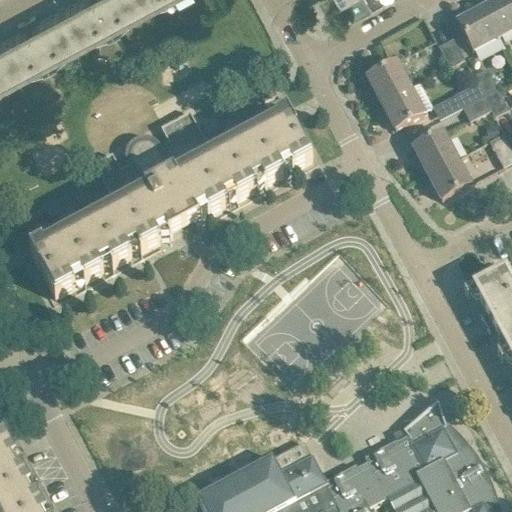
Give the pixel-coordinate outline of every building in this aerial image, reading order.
[(79,0),(63,9),(80,41),(123,18),(112,0),(79,0)] [(112,0),(123,18),(156,0),(112,0)] [(366,0),(339,0),(342,4),(343,3),(350,16),(356,19),(373,10),(371,10),(366,0)] [(511,1),(511,0),(509,0),(485,13),(500,42),(511,35),(511,1)] [(23,30),(20,32),(37,64),(80,41),(63,9),(38,22),(35,17),(36,16),(36,15),(19,24),(19,25),(20,25),(23,30)] [(500,42),(485,13),(458,27),(474,56),(500,42)] [(20,32),(0,42),(0,83),(37,64),(20,32)] [(401,41),(386,45),(390,58),(405,54),(401,41)] [(439,51),(451,72),(465,65),(454,43),(439,51)] [(397,67),(368,82),(382,108),(411,93),(397,67)] [(488,73),(474,81),(478,88),(485,101),(499,94),(488,73)] [(411,93),(382,108),(396,135),(425,120),(424,118),(434,112),(421,88),(411,93)] [(478,88),(456,99),(463,113),(485,101),(478,88)] [(261,98),(265,105),(278,99),(274,92),(261,98)] [(499,94),(485,101),(492,115),(495,122),(510,114),(499,94)] [(485,101),(463,113),(470,126),(492,115),(485,101)] [(231,114),(235,121),(248,115),(244,107),(231,114)] [(275,124),(277,127),(203,167),(200,161),(211,155),(203,139),(210,135),(206,128),(198,132),(191,117),(162,133),(170,147),(160,152),(156,147),(152,146),(150,145),(145,144),(139,145),(134,149),(130,155),(129,158),(129,162),(131,168),(121,173),(113,159),(95,169),(103,183),(119,212),(45,252),(43,249),(30,256),(41,274),(56,302),(75,292),(73,287),(82,282),(84,288),(103,277),(101,272),(110,267),(113,272),(131,262),(129,257),(138,252),(140,257),(160,247),(158,242),(166,237),(169,243),(201,226),(198,220),(206,216),(209,221),(228,211),(225,205),(234,200),(237,205),(256,195),(253,190),(263,185),(265,190),(284,180),(282,175),(291,170),(294,175),(312,165),(297,137),(298,136),(288,118),(275,124)] [(210,135),(210,136),(223,129),(218,121),(206,127),(206,128),(210,135)] [(497,130),(486,133),(489,145),(493,144),(499,141),(497,130)] [(415,152),(428,178),(457,163),(443,137),(415,152)] [(490,146),(504,172),(511,167),(511,153),(504,138),(499,141),(493,144),(490,146)] [(457,163),(428,178),(443,205),(471,190),(457,163)] [(75,198),(78,205),(90,199),(86,192),(75,198)] [(46,213),(50,221),(63,215),(59,207),(46,213)] [(16,230),(20,237),(33,231),(29,223),(16,230)] [(511,284),(507,274),(474,292),(487,317),(482,320),(482,319),(481,319),(484,326),(485,325),(487,329),(486,329),(490,336),(491,336),(490,335),(495,332),(508,356),(511,354),(511,284)] [(500,511),(495,493),(485,473),(476,457),(463,442),(448,428),(447,429),(448,429),(447,430),(438,407),(404,435),(409,440),(398,446),(397,445),(365,462),(368,467),(358,472),(357,469),(327,486),(313,461),(312,461),(305,447),(274,463),(273,462),(197,502),(202,511),(500,511)] [(42,511),(38,503),(32,505),(27,496),(32,493),(22,475),(18,477),(13,468),(17,465),(5,443),(0,445),(0,511),(42,511)]
